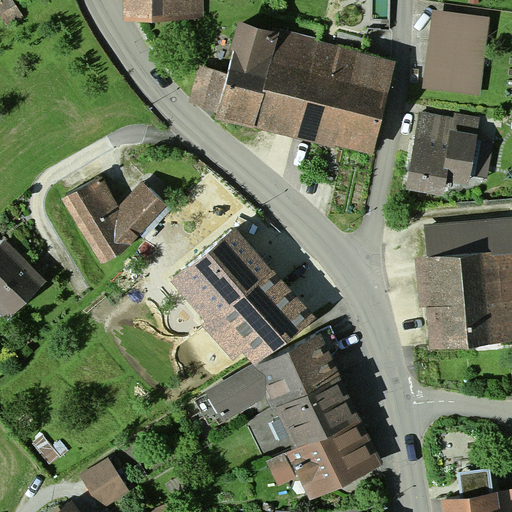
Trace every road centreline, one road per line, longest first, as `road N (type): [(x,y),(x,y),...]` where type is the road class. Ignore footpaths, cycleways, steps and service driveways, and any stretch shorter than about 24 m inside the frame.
road 1 (tertiary): [(362,286),(315,225),(166,99),(100,0)]
road 2 (residential): [(362,286),(401,79),(407,0)]
